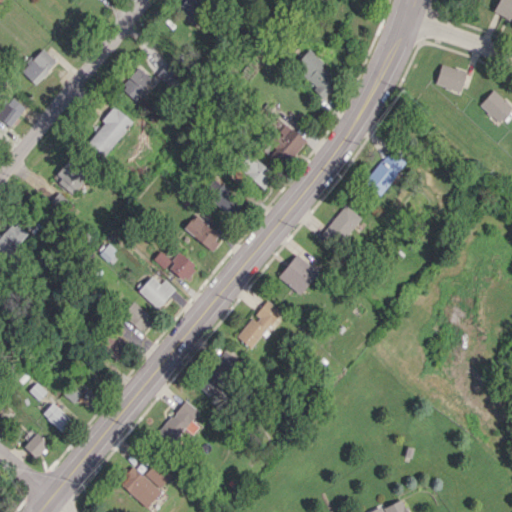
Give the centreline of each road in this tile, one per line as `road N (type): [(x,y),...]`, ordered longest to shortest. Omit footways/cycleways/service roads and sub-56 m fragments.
road 1 (tertiary): [(405,14),(392,56),(348,131),(40,511)]
road 2 (residential): [(0,172),(140,0)]
